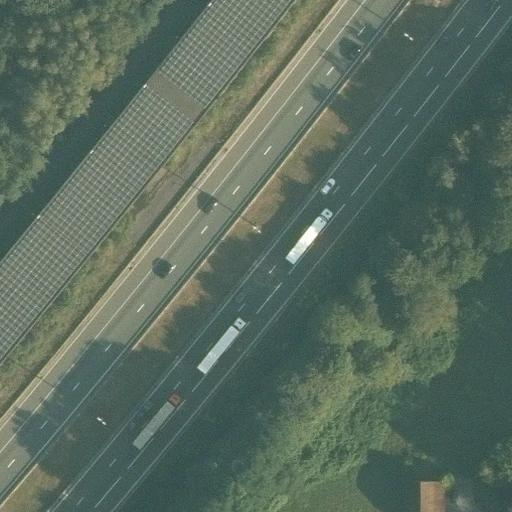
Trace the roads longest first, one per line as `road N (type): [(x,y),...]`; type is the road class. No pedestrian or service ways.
road 1 (motorway): [(84,511),(268,294),(498,0)]
road 2 (motorway): [(383,0),(197,240),(0,469)]
road 3 (unclassified): [(0,227),(187,0)]
